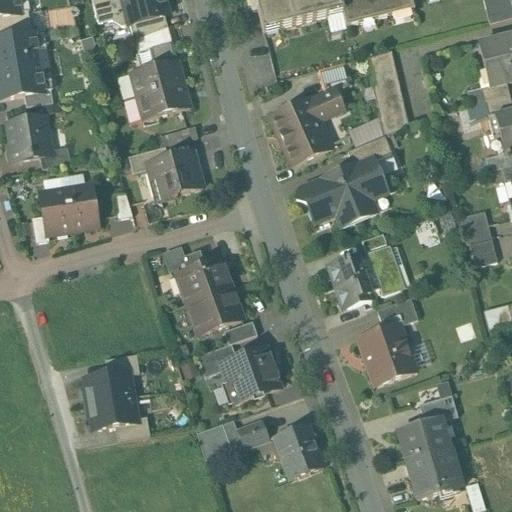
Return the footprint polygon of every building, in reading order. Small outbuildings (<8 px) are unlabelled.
[(0,0),(0,22),(21,19),(17,0),(0,0)] [(120,0),(91,0),(98,26),(111,23),(115,25),(121,29),(127,27),(120,0)] [(163,0),(120,0),(127,27),(128,27),(129,27),(164,18),(168,17),(163,0)] [(253,0),(262,34),(342,13),(338,0),(253,0)] [(409,0),(338,0),(342,13),(346,29),(413,12),(410,0),(409,0)] [(511,14),(508,0),(481,0),(488,27),(511,20),(511,14)] [(164,18),(129,27),(133,42),(167,30),(164,18)] [(0,103),(44,96),(33,35),(0,40),(0,103)] [(511,38),(477,47),(483,73),(489,71),(493,87),(487,89),(488,90),(505,86),(511,84),(511,38)] [(170,41),(150,46),(156,68),(176,63),(170,41)] [(390,54),(365,60),(383,139),(408,129),(390,54)] [(156,68),(129,75),(136,99),(182,87),(182,86),(180,86),(177,75),(179,74),(176,63),(156,68)] [(505,86),(488,90),(487,89),(480,91),(483,106),(509,99),(505,86)] [(182,87),(136,99),(142,123),(189,111),(186,99),(184,100),(181,88),(183,88),(182,87)] [(342,112),(334,92),(309,102),(318,122),(342,112)] [(509,99),(483,106),(487,118),(511,112),(509,99)] [(309,102),(269,120),(290,168),(330,150),(318,122),(309,102)] [(511,112),(487,118),(493,143),(498,141),(502,156),(502,157),(511,154),(511,112)] [(44,120),(6,126),(12,165),(39,161),(50,159),(50,154),(47,135),(46,135),(46,133),(48,130),(47,124),(44,122),(44,120)] [(383,139),(346,154),(353,170),(371,162),(371,164),(390,156),(383,139)] [(164,150),(127,160),(130,173),(148,168),(148,167),(167,162),(164,150)] [(66,151),(50,154),(50,159),(39,161),(40,173),(69,168),(66,151)] [(502,156),(484,161),(487,174),(500,171),(500,170),(511,167),(511,154),(502,157),(502,156)] [(167,162),(148,167),(148,168),(153,185),(151,185),(156,205),(176,199),(176,197),(202,190),(192,155),(167,162)] [(353,170),(300,192),(295,204),(307,209),(314,225),(335,217),(340,230),(374,216),(367,199),(383,192),(371,164),(371,162),(353,170)] [(511,167),(500,170),(500,171),(503,183),(511,180),(511,167)] [(511,180),(503,183),(509,208),(511,206),(511,180)] [(90,189),(64,193),(71,233),(97,229),(90,189)] [(64,193),(39,197),(42,220),(45,238),(47,237),(71,233),(64,193)] [(131,220),(124,197),(113,199),(117,222),(131,220)] [(483,214),(458,220),(465,247),(490,241),(483,214)] [(42,220),(31,221),(35,246),(48,244),(47,237),(45,238),(42,220)] [(381,237),(361,244),(364,254),(385,247),(381,237)] [(490,242),(468,247),(474,270),(496,265),(490,242)] [(391,270),(335,290),(340,305),(344,303),(347,311),(372,302),(370,295),(378,292),(380,299),(399,292),(399,291),(408,287),(395,249),(385,253),(391,270)] [(180,250),(161,256),(167,275),(179,271),(186,268),(183,260),(180,250)] [(357,258),(330,268),(333,278),(331,279),(335,290),(391,270),(385,253),(384,251),(365,258),(367,262),(359,265),(357,258)] [(199,254),(183,260),(186,268),(179,271),(181,276),(204,268),(199,254)] [(181,276),(175,279),(186,308),(231,292),(220,262),(204,268),(181,276)] [(231,292),(186,308),(197,338),(242,322),(231,292)] [(409,301),(375,313),(383,333),(398,328),(398,329),(417,323),(409,301)] [(251,325),(223,335),(228,348),(230,348),(256,338),(251,325)] [(383,333),(357,342),(374,388),(414,374),(398,329),(398,328),(383,333)] [(228,348),(196,360),(204,381),(222,374),(220,367),(235,362),(230,348),(228,348)] [(235,362),(220,367),(222,374),(234,407),(279,391),(265,351),(235,362)] [(129,374),(83,381),(87,408),(133,400),(129,374)] [(450,399),(418,408),(423,427),(440,423),(441,424),(457,420),(450,399)] [(133,400),(87,408),(91,434),(137,427),(133,400)] [(423,427),(397,435),(405,464),(448,452),(441,424),(440,423),(423,427)] [(261,424),(236,434),(243,452),(268,443),(261,424)] [(221,428),(196,437),(204,463),(230,453),(221,428)] [(306,428),(273,440),(289,483),(322,470),(306,428)] [(448,452),(405,464),(416,502),(460,490),(449,452),(448,452)]
